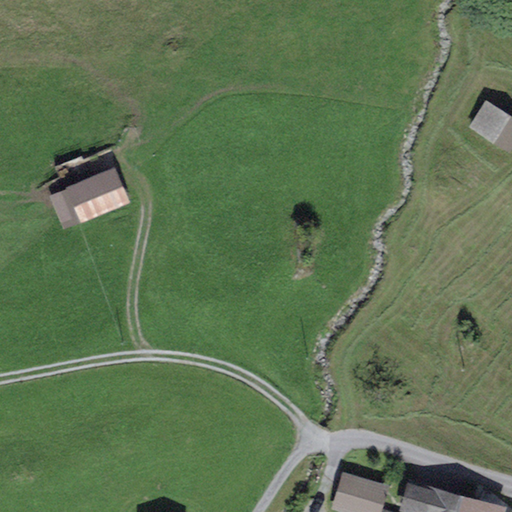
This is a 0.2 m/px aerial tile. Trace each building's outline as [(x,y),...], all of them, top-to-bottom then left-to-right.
[(473,124),(507,145),(511,137),(511,119),(485,103),(473,124)] [(74,219),(123,200),(112,173),(73,189),(75,195),(66,199),(74,219)] [(343,482),(336,506),(356,511),(376,511),(382,493),(343,482)] [(411,511),(410,511),(455,511),(459,499),(410,485),(404,509),(411,511)] [(501,511),(502,511),(459,499),(455,511),(501,511)]
